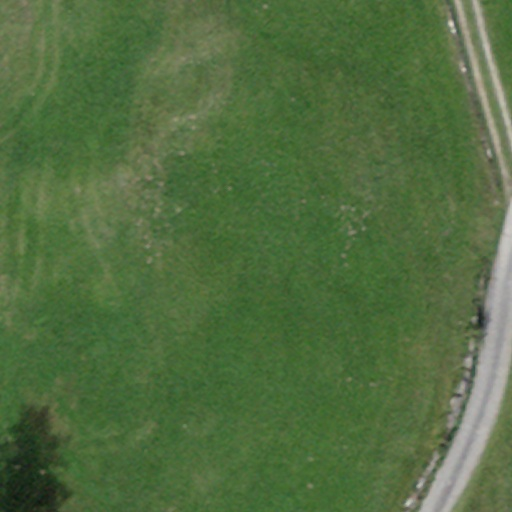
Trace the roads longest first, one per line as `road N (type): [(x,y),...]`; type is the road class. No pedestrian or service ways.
road 1 (track): [(434,511),(483,411),(511,250)]
road 2 (track): [(511,158),(469,0)]
